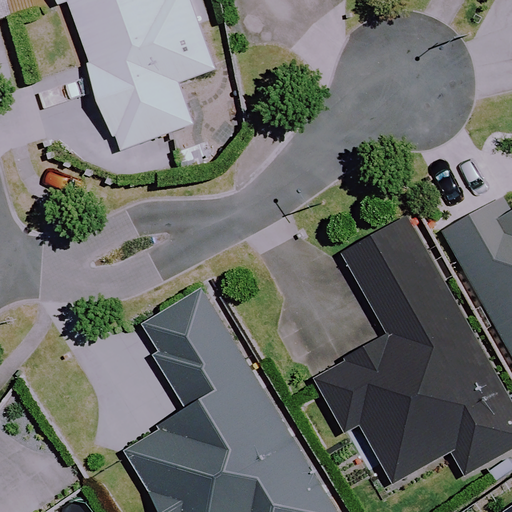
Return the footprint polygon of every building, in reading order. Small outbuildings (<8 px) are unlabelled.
[(60,0),(61,3),(69,0),(72,0),(122,151),(196,127),(181,83),(219,70),(195,0),(60,0)] [(511,202),(511,201),(451,235),(511,342),(511,202)] [(511,455),(511,409),(406,223),(347,257),(393,338),(323,378),(356,435),(366,429),(399,487),(457,455),(470,479),(511,455)] [(330,511),(205,295),(150,326),(166,355),(161,357),(194,414),(131,451),(166,511),(330,511)] [(0,425),(0,511),(46,511),(78,490),(23,410),(0,425)]
